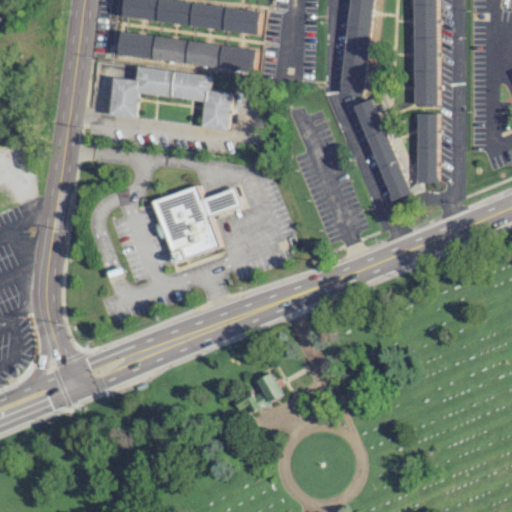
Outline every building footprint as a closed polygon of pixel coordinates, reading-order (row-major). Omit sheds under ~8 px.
[(177,0),(127,0),(125,17),(259,34),(262,11),(177,0)] [(375,0),(352,0),(343,93),(366,95),(375,0)] [(438,105),(439,0),(415,0),(414,104),(438,105)] [(257,48),(123,32),(120,56),(254,71),(257,48)] [(212,75),(141,67),(139,79),(116,77),(112,115),(138,118),(141,93),(205,100),(202,127),(228,130),(232,92),(211,90),(212,75)] [(411,193),(374,98),(356,105),(393,200),(411,193)] [(418,182),(438,182),(438,113),(417,113),(418,182)] [(156,200),(176,262),(221,248),(211,215),(241,206),(236,188),(203,198),(199,186),(156,200)] [(235,398),(251,389),(254,395),(264,389),(259,380),(274,372),(286,394),(254,412),(249,404),(241,408),(235,398)]
